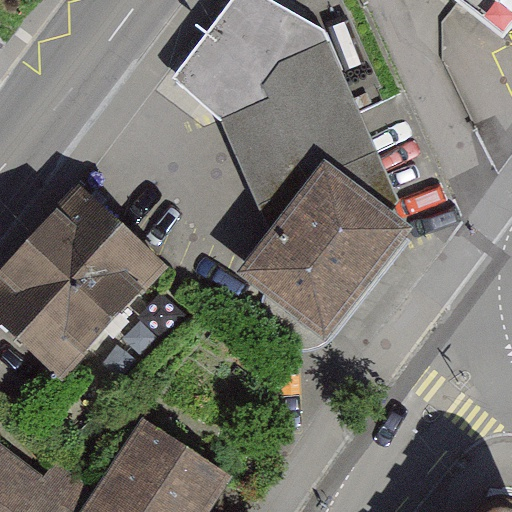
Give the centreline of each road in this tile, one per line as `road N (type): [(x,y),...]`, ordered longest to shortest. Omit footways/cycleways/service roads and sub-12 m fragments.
road 1 (residential): [(511,347),(447,398),(364,511)]
road 2 (secondary): [(0,170),(131,0)]
